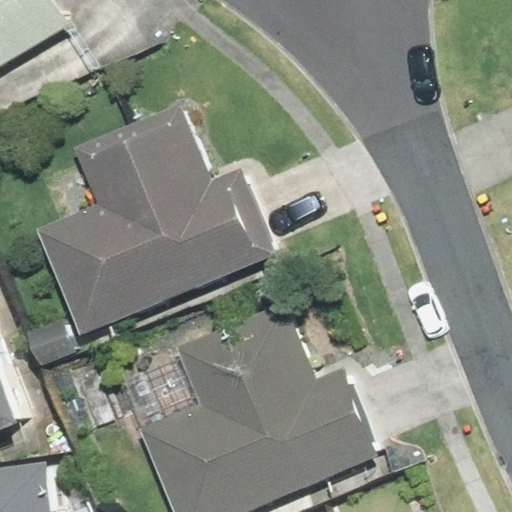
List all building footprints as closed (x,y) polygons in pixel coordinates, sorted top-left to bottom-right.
[(0,0),(0,69),(85,25),(71,0),(0,0)] [(49,240),(89,340),(280,264),(250,189),(225,199),(193,121),(86,164),(108,217),(49,240)] [(133,445),(160,511),(278,511),(388,468),(351,376),(314,390),(286,323),(182,365),(203,416),(133,445)] [(0,334),(0,456),(36,445),(0,334)] [(63,511),(61,480),(0,484),(0,511),(63,511)]
